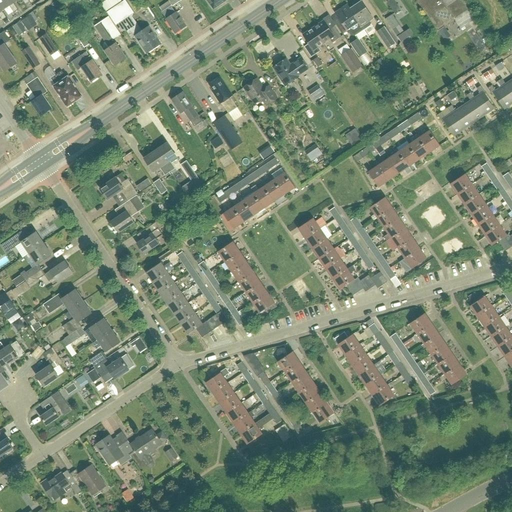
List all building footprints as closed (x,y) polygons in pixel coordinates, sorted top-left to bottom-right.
[(10,5),(6,0),(0,0),(0,16),(2,20),(6,17),(2,10),(9,5),(10,5)] [(6,0),(10,5),(9,5),(14,13),(18,10),(13,2),(16,0),(6,0)] [(22,0),(28,9),(33,6),(28,0),(22,0)] [(149,25),(149,26),(142,31),(131,15),(134,13),(125,0),(124,0),(122,2),(120,0),(106,0),(101,4),(120,32),(125,29),(131,39),(134,36),(146,53),(161,43),(149,25)] [(207,0),(213,8),(225,0),(207,0)] [(394,13),(400,9),(393,0),(388,0),(386,2),(394,13)] [(456,0),(446,7),(441,0),(416,0),(437,30),(469,8),(463,0),(456,0)] [(369,20),(372,18),(361,2),(350,9),(350,10),(358,22),(363,29),(368,37),(374,33),(374,29),(370,23),(370,22),(369,20)] [(350,10),(350,9),(347,5),(335,13),(346,30),(347,29),(350,35),(354,35),(363,29),(358,22),(350,10)] [(175,12),(171,6),(162,12),(166,19),(165,19),(175,34),(186,26),(177,12),(175,12)] [(392,29),(399,25),(392,14),(385,19),(392,29)] [(115,43),(113,39),(120,34),(108,17),(95,26),(109,47),(104,51),(114,66),(126,58),(116,43),(115,43)] [(313,28),(323,43),(329,39),(332,43),(341,37),(334,26),(329,30),(323,21),(313,28)] [(84,48),(89,44),(75,25),(70,28),(84,48)] [(387,48),(395,43),(394,43),(385,28),(384,26),(376,31),(387,48)] [(318,47),(323,43),(313,28),(303,35),(309,43),(304,47),(311,57),(320,51),(318,47)] [(0,64),(5,72),(17,63),(5,45),(11,40),(5,31),(0,34),(0,64)] [(52,55),(59,50),(47,33),(40,38),(52,55)] [(360,56),(368,51),(359,38),(351,43),(360,56)] [(33,69),(41,64),(29,46),(22,51),(33,69)] [(352,49),(342,55),(353,73),(363,66),(352,49)] [(90,56),(85,59),(82,55),(72,62),(78,70),(81,68),(91,82),(102,74),(90,56)] [(317,67),(322,64),(318,57),(313,60),(317,67)] [(308,68),(301,58),(290,65),(286,59),(273,67),(278,75),(277,75),(285,86),(298,77),(298,76),(308,68)] [(500,62),(495,66),(499,71),(504,67),(500,62)] [(56,75),(74,101),(81,97),(68,77),(66,78),(62,71),(56,75)] [(34,72),(24,79),(28,84),(37,77),(34,72)] [(67,106),(74,101),(56,75),(51,78),(56,85),(54,86),(67,106)] [(40,116),(51,109),(42,95),(47,92),(37,77),(28,84),(27,85),(35,98),(31,101),(31,102),(40,116)] [(242,115),(230,97),(232,96),(220,77),(210,84),(214,90),(212,91),(220,104),(222,103),(233,121),(242,115)] [(470,87),(476,82),(473,78),(467,82),(470,87)] [(511,79),(505,84),(502,78),(497,81),(501,87),(503,85),(511,98),(511,79)] [(263,89),(256,79),(244,87),(255,104),(262,99),(266,105),(277,98),(268,86),(263,89)] [(315,101),(325,94),(318,84),(308,91),(315,101)] [(472,99),(484,116),(494,109),(483,92),(485,91),(481,85),(476,88),(480,94),(474,98),(472,99)] [(511,98),(503,85),(501,87),(495,91),(492,85),(487,88),(491,94),(493,93),(504,109),(511,103),(511,98)] [(181,113),(184,111),(191,121),(198,116),(191,106),(192,106),(182,92),(172,99),(181,113)] [(472,99),(474,98),(471,92),(466,95),(470,101),(463,106),(474,122),(484,116),(472,99)] [(474,122),(463,106),(455,111),(451,105),(447,108),(451,114),(453,112),(464,129),(474,122)] [(453,112),(451,114),(445,117),(441,112),(437,115),(441,121),(443,120),(454,136),(464,129),(453,112)] [(413,123),(421,118),(418,113),(410,118),(413,123)] [(231,150),(243,142),(225,115),(213,123),(231,150)] [(403,130),(411,125),(407,120),(400,125),(403,130)] [(393,137),(401,132),(397,127),(389,132),(393,137)] [(419,138),(429,153),(440,145),(429,130),(419,138)] [(383,144),(387,141),(391,139),(387,134),(379,139),(383,144)] [(419,159),(429,153),(419,138),(409,144),(419,159)] [(373,151),(381,146),(377,140),(369,146),(373,151)] [(155,150),(170,172),(175,168),(170,161),(176,156),(167,142),(155,150)] [(409,166),(419,159),(409,144),(399,151),(409,166)] [(363,158),(370,153),(367,147),(359,153),(363,158)] [(313,152),(317,158),(323,154),(319,148),(313,152)] [(165,175),(170,172),(155,150),(144,158),(154,172),(160,167),(165,175)] [(399,173),(409,166),(399,151),(389,158),(399,173)] [(271,169),(278,163),(275,158),(267,163),(271,169)] [(389,180),(399,173),(389,158),(379,165),(389,180)] [(186,160),(180,164),(190,180),(181,186),(187,195),(203,184),(197,176),(186,160)] [(487,174),(492,171),(487,163),(481,167),(487,174)] [(260,175),(268,170),(265,165),(257,170),(260,175)] [(378,187),(389,180),(379,165),(368,172),(378,187)] [(250,182),(258,177),(255,172),(247,177),(250,182)] [(274,179),(284,194),(295,187),(285,172),(274,179)] [(494,184),(499,181),(493,173),(488,177),(494,184)] [(508,184),(511,181),(511,178),(508,173),(503,176),(508,184)] [(125,180),(121,174),(100,188),(108,199),(121,190),(128,201),(138,193),(135,188),(128,178),(125,180)] [(457,194),(472,184),(465,174),(450,184),(457,194)] [(147,178),(141,182),(145,187),(151,183),(147,178)] [(162,194),(167,190),(160,179),(154,183),(162,194)] [(240,189),(248,184),(244,179),(237,184),(240,189)] [(274,201),(284,194),(274,179),(264,186),(274,201)] [(501,195),(506,191),(500,183),(495,187),(501,195)] [(464,205),(479,194),(472,184),(457,194),(464,205)] [(230,196),(238,191),(234,185),(226,191),(230,196)] [(274,201),(264,186),(258,190),(256,186),(251,189),(254,193),(264,208),(274,201)] [(220,203),(228,198),(224,192),(216,198),(220,203)] [(254,215),(264,208),(254,193),(244,200),(254,215)] [(507,205),(511,201),(511,200),(507,193),(502,197),(507,205)] [(471,215),(486,204),(479,194),(464,205),(471,215)] [(119,232),(134,222),(130,217),(144,207),(136,196),(119,207),(123,213),(111,221),(119,232)] [(377,218),(392,207),(385,197),(374,204),(370,207),(377,218)] [(244,222),(254,215),(244,200),(234,207),(244,222)] [(478,225),(493,214),(486,204),(471,215),(478,225)] [(233,229),(244,222),(234,207),(223,214),(233,229)] [(334,219),(339,215),(334,207),(329,211),(334,219)] [(384,228),(399,218),(392,207),(377,218),(384,228)] [(192,219),(198,215),(195,209),(189,213),(192,219)] [(484,235),(500,225),(493,214),(478,225),(484,235)] [(305,239),(321,228),(314,217),(298,228),(305,239)] [(356,228),(361,225),(355,217),(350,221),(356,228)] [(341,229),(346,226),(341,218),(336,221),(341,229)] [(384,237),(387,241),(391,238),(406,228),(399,218),(384,228),(388,234),(384,237)] [(144,254),(159,244),(156,239),(163,235),(159,229),(164,226),(160,219),(145,229),(149,235),(137,243),(144,254)] [(503,237),(507,235),(500,225),(484,235),(492,245),(498,241),(503,237)] [(363,238),(368,235),(362,227),(357,231),(363,238)] [(312,249),(328,238),(321,228),(305,239),(312,249)] [(348,239),(353,236),(348,228),(343,231),(348,239)] [(398,248),(412,238),(406,228),(391,238),(398,248)] [(29,253),(44,243),(36,231),(26,238),(22,232),(6,243),(11,250),(22,242),(29,253)] [(508,234),(507,235),(503,237),(510,248),(511,246),(511,239),(510,236),(508,234)] [(370,249),(375,245),(369,237),(364,241),(370,249)] [(498,241),(505,251),(510,248),(503,237),(498,241)] [(319,259),(335,248),(328,238),(312,249),(319,259)] [(355,249),(360,246),(355,238),(350,241),(355,249)] [(404,258),(419,248),(412,238),(398,248),(404,258)] [(225,262),(240,252),(233,241),(218,252),(225,262)] [(44,243),(29,253),(37,265),(52,255),(44,243)] [(376,259),(382,255),(376,247),(371,251),(376,259)] [(326,269),(342,258),(335,248),(319,259),(326,269)] [(362,259),(367,256),(362,248),(356,252),(362,259)] [(419,248),(404,258),(412,268),(426,258),(419,248)] [(182,263),(187,259),(182,252),(177,255),(182,263)] [(232,272),(247,262),(240,252),(225,262),(232,272)] [(383,269),(388,265),(383,257),(378,261),(383,269)] [(332,279),(349,268),(342,258),(326,269),(332,279)] [(369,269),(373,266),(374,266),(369,258),(363,262),(369,269)] [(59,282),(73,272),(65,261),(45,275),(49,281),(55,277),(59,282)] [(204,273),(209,269),(203,261),(198,265),(204,273)] [(153,283),(168,273),(161,262),(146,272),(153,283)] [(189,273),(194,270),(189,262),(184,265),(189,273)] [(239,282),(254,272),(247,262),(232,272),(239,282)] [(21,274),(25,280),(39,271),(35,266),(26,272),(25,270),(21,273),(21,274)] [(340,290),(346,285),(351,282),(356,278),(352,272),(355,270),(352,266),(349,268),(332,279),(340,290)] [(390,279),(395,276),(390,268),(385,271),(390,279)] [(43,276),(39,271),(25,280),(29,285),(43,276)] [(211,283),(216,279),(210,271),(205,275),(211,283)] [(196,283),(201,280),(196,272),(191,275),(196,283)] [(245,292),(261,282),(254,272),(239,282),(245,292)] [(160,293),(175,283),(168,273),(153,283),(160,293)] [(21,274),(17,277),(21,283),(25,280),(21,274)] [(371,278),(368,275),(363,278),(370,288),(375,285),(371,278)] [(375,285),(377,288),(382,285),(376,275),(371,278),(375,285)] [(358,282),(360,281),(358,277),(356,278),(351,282),(358,292),(363,289),(363,288),(358,282)] [(365,292),(370,288),(363,278),(360,281),(358,282),(363,288),(363,289),(365,292)] [(203,293),(208,290),(203,282),(198,285),(203,293)] [(218,293),(223,289),(217,282),(212,285),(218,293)] [(252,302),(267,292),(261,282),(245,292),(252,302)] [(353,295),(358,292),(351,282),(346,285),(353,295)] [(167,303),(182,293),(175,283),(160,293),(167,303)] [(506,297),(511,293),(506,285),(501,289),(506,297)] [(19,286),(13,290),(17,297),(24,292),(19,286)] [(70,310),(83,301),(75,289),(60,300),(57,295),(42,305),(48,314),(65,303),(70,310)] [(0,295),(0,307),(2,309),(5,315),(15,308),(12,302),(5,292),(0,295)] [(210,303),(215,300),(210,292),(204,296),(210,303)] [(224,303),(230,299),(224,292),(219,295),(224,303)] [(267,292),(252,302),(259,313),(274,303),(267,292)] [(174,313),(188,303),(182,293),(167,303),(174,313)] [(475,293),(468,297),(472,303),(479,299),(475,293)] [(477,316),(492,306),(485,296),(470,306),(477,316)] [(83,301),(70,310),(75,318),(63,326),(69,335),(79,328),(76,323),(91,313),(83,301)] [(217,314),(221,310),(222,310),(216,302),(211,306),(217,314)] [(231,313),(236,310),(231,302),(226,305),(231,313)] [(180,323),(195,313),(188,303),(174,313),(180,323)] [(484,326),(499,316),(492,306),(477,316),(484,326)] [(6,316),(11,324),(21,317),(16,309),(6,316)] [(217,314),(223,323),(228,320),(221,310),(217,313),(217,314)] [(243,320),(239,313),(238,312),(233,315),(238,323),(243,320)] [(195,313),(180,323),(188,334),(202,324),(195,313)] [(417,334),(432,324),(425,313),(410,323),(417,334)] [(223,323),(217,314),(212,318),(218,326),(223,323)] [(491,336),(506,326),(499,316),(484,326),(491,336)] [(98,339),(112,330),(104,318),(90,328),(98,339)] [(213,330),(218,326),(212,318),(207,321),(213,330)] [(207,334),(213,330),(207,321),(201,325),(207,334)] [(374,335),(380,331),(374,323),(369,327),(374,335)] [(424,344),(439,334),(432,324),(417,334),(424,344)] [(202,337),(207,334),(201,325),(196,329),(202,337)] [(498,347),(511,336),(511,335),(506,326),(491,336),(498,347)] [(65,338),(69,345),(84,334),(79,328),(65,338)] [(112,330),(98,339),(92,343),(96,349),(102,345),(106,351),(120,342),(112,330)] [(345,355),(360,344),(353,334),(348,337),(344,332),(334,338),(338,344),(345,355)] [(381,345),(386,341),(381,333),(376,337),(381,345)] [(396,345),(401,341),(396,333),(390,337),(396,345)] [(431,354),(446,344),(439,334),(424,344),(431,354)] [(505,357),(511,351),(511,336),(498,347),(505,357)] [(139,339),(131,344),(133,347),(141,342),(139,339)] [(0,343),(0,372),(1,373),(6,370),(3,366),(18,356),(19,358),(26,353),(17,340),(5,348),(1,342),(0,343)] [(403,355),(408,351),(402,343),(397,347),(403,355)] [(352,365),(367,354),(360,344),(345,355),(352,365)] [(388,355),(393,351),(388,344),(383,347),(388,355)] [(438,364),(453,354),(446,344),(431,354),(438,364)] [(286,346),(270,350),(285,372),(300,362),(293,351),(291,352),(286,346)] [(47,360),(57,354),(52,347),(43,354),(47,360)] [(94,366),(105,359),(107,357),(103,351),(90,359),(94,366)] [(409,365),(415,361),(409,353),(404,357),(409,365)] [(44,386),(59,376),(65,372),(60,364),(63,362),(57,354),(47,360),(51,365),(37,374),(44,386)] [(359,375),(374,365),(367,354),(352,365),(359,375)] [(395,365),(400,361),(395,354),(390,357),(395,365)] [(444,374),(459,364),(453,354),(438,364),(444,374)] [(110,365),(105,359),(94,366),(101,376),(110,371),(115,378),(129,369),(121,357),(110,365)] [(242,373),(247,370),(241,360),(236,364),(242,373)] [(292,382),(307,372),(300,362),(285,372),(292,382)] [(416,375),(422,371),(416,363),(411,367),(416,375)] [(402,375),(407,372),(402,364),(396,367),(402,375)] [(459,364),(444,374),(452,384),(460,379),(467,374),(459,364)] [(259,365),(252,369),(257,376),(258,375),(263,371),(259,365)] [(366,385),(380,375),(374,365),(359,375),(366,385)] [(221,372),(206,382),(213,393),(228,383),(224,377),(230,373),(226,368),(221,372)] [(94,382),(101,378),(95,369),(88,373),(94,382)] [(264,383),(269,379),(263,371),(258,375),(264,383)] [(249,383),(254,380),(249,372),(244,375),(249,383)] [(299,392),(314,382),(307,372),(292,382),(299,392)] [(409,385),(413,382),(414,382),(409,374),(403,377),(409,385)] [(423,385),(428,382),(423,374),(418,377),(423,385)] [(84,375),(77,379),(82,387),(89,383),(84,375)] [(372,395),(387,385),(380,375),(366,385),(372,395)] [(256,393),(261,390),(256,382),(250,385),(256,393)] [(271,393),(276,389),(270,382),(265,385),(271,393)] [(306,402),(321,392),(314,382),(299,392),(306,402)] [(228,383),(213,393),(220,403),(235,393),(231,387),(228,383)] [(430,395),(435,392),(430,384),(425,387),(430,395)] [(387,385),(372,395),(380,405),(395,395),(387,385)] [(263,403),(268,400),(263,392),(257,396),(263,403)] [(278,403),(283,399),(277,392),(272,395),(278,403)] [(312,412),(327,402),(321,392),(306,402),(312,412)] [(227,413),(242,403),(235,393),(220,403),(227,413)] [(52,396),(43,402),(40,404),(46,412),(41,416),(47,425),(59,417),(57,413),(62,410),(52,396)] [(270,413),(275,410),(270,402),(264,405),(270,413)] [(285,413),(290,410),(284,402),(279,405),(285,413)] [(327,402),(312,412),(320,423),(335,412),(327,402)] [(233,423),(248,413),(242,403),(227,413),(233,423)] [(248,413),(233,423),(240,433),(255,423),(252,418),(255,415),(252,410),(248,413)] [(277,423),(282,420),(276,412),(271,416),(277,423)] [(292,423),(297,420),(291,412),(286,415),(292,423)] [(255,423),(240,433),(248,444),(262,433),(258,427),(269,420),(266,416),(255,423)] [(299,433),(303,430),(298,422),(293,425),(299,433)] [(284,424),(279,427),(287,439),(292,435),(284,424)] [(128,440),(123,444),(129,454),(134,451),(134,452),(135,452),(141,460),(143,459),(147,466),(148,466),(148,467),(149,467),(150,467),(151,467),(152,467),(153,466),(154,465),(154,464),(154,463),(154,462),(149,455),(156,450),(155,448),(162,443),(153,429),(141,438),(140,437),(137,439),(137,440),(131,444),(128,440)] [(132,458),(129,454),(123,444),(122,444),(125,448),(120,451),(109,435),(97,444),(111,465),(118,460),(121,465),(132,458)] [(0,442),(0,441),(0,456),(13,448),(14,448),(7,438),(0,442)] [(172,448),(165,452),(172,461),(178,457),(172,448)] [(106,486),(92,465),(79,474),(76,470),(70,473),(79,486),(84,482),(95,497),(101,493),(99,490),(106,486)] [(82,490),(68,470),(62,473),(54,478),(52,476),(41,483),(53,500),(54,498),(55,499),(67,491),(64,487),(69,484),(76,494),(82,490)]
